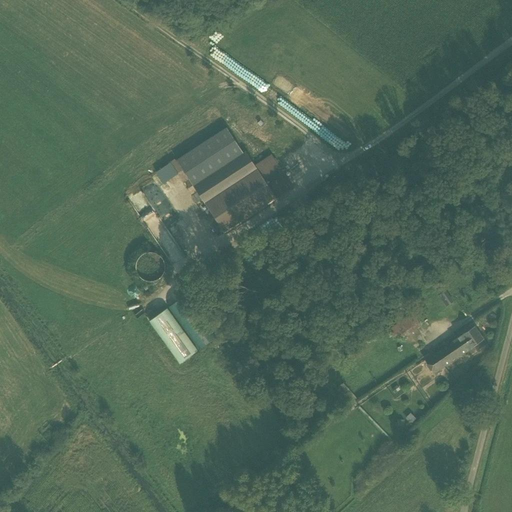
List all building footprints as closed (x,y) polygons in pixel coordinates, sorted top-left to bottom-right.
[(194,187),(242,155),(225,129),(177,161),(194,187)] [(204,203),(256,170),(253,166),(245,154),(242,155),(194,187),(204,203)] [(263,180),(280,168),(271,154),(253,166),(256,170),(263,180)] [(280,168),(263,180),(276,200),(294,188),(280,168)] [(224,234),(276,200),(263,180),(256,170),(204,203),(224,234)] [(169,258),(178,255),(181,253),(170,236),(169,231),(160,234),(157,229),(162,228),(161,225),(162,225),(167,222),(173,220),(178,228),(173,211),(166,200),(153,209),(139,188),(142,198),(145,203),(137,206),(139,213),(149,210),(156,232),(144,214),(140,215),(169,258)] [(141,279),(145,281),(150,282),(154,281),(159,279),(162,276),(164,272),(165,267),(164,262),(161,258),(158,255),(153,253),(148,253),(144,255),(140,258),(137,261),(136,266),(136,271),(138,275),(141,279)] [(446,306),(454,301),(446,289),(438,295),(446,306)] [(181,298),(149,320),(178,363),(214,339),(212,336),(202,343),(201,341),(195,345),(179,322),(185,318),(183,315),(189,310),(181,298)] [(400,332),(403,336),(422,325),(413,312),(389,327),(394,335),(400,332)] [(479,323),(433,359),(443,372),(489,336),(479,323)] [(409,414),(404,420),(411,426),(417,419),(409,414)]
